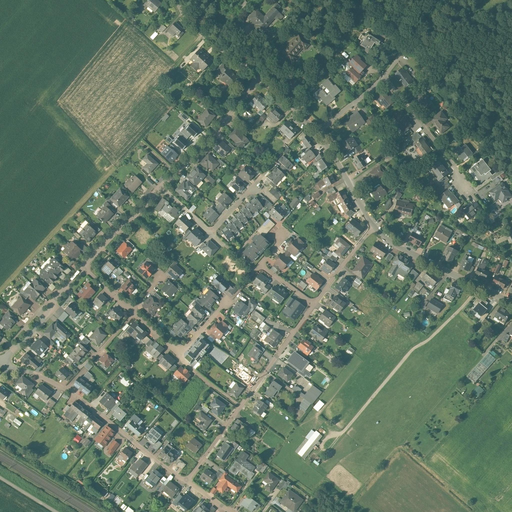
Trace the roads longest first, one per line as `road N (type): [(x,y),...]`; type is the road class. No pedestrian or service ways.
road 1 (track): [(320,446),(343,432),(478,286)]
road 2 (unclassified): [(186,480),(68,390),(0,361)]
road 3 (unclassified): [(186,480),(313,304)]
road 4 (unclassified): [(511,302),(399,248),(373,226)]
road 5 (residential): [(160,187),(260,75)]
road 6 (unclassified): [(382,77),(463,187)]
road 7 (residential): [(0,361),(86,269)]
